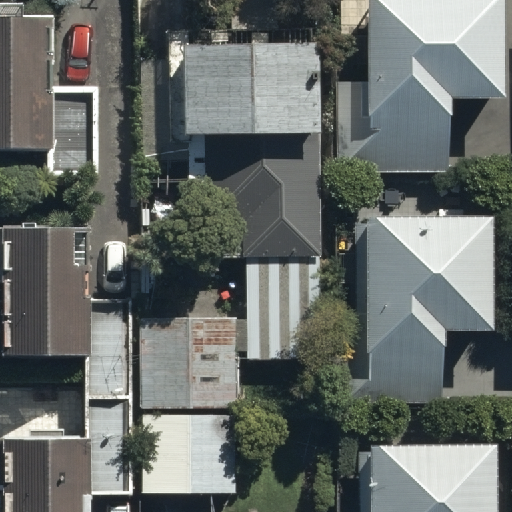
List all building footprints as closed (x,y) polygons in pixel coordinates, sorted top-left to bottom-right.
[(442,89),(497,88),(495,0),(367,0),(369,85),(339,85),(341,144),(360,169),(444,167),(442,89)] [(49,10),(0,8),(0,145),(48,146),(48,168),(95,169),(95,81),(49,81),(49,10)] [(316,36),(177,36),(177,263),(242,263),(242,356),(296,356),(296,257),(316,257),(316,36)] [(440,321),(496,321),(496,210),(354,210),(355,398),(441,397),(440,321)] [(0,218),(0,348),(80,348),(80,388),(125,388),(124,290),(84,290),(83,218),(0,218)] [(235,312),(139,312),(139,403),(234,403),(235,312)] [(82,433),(0,432),(0,511),(86,511),(86,490),(127,490),(127,392),(82,392),(82,433)] [(235,485),(233,410),(138,412),(139,486),(235,485)] [(495,511),(494,433),(368,434),(368,448),(357,449),(357,511),(495,511)]
